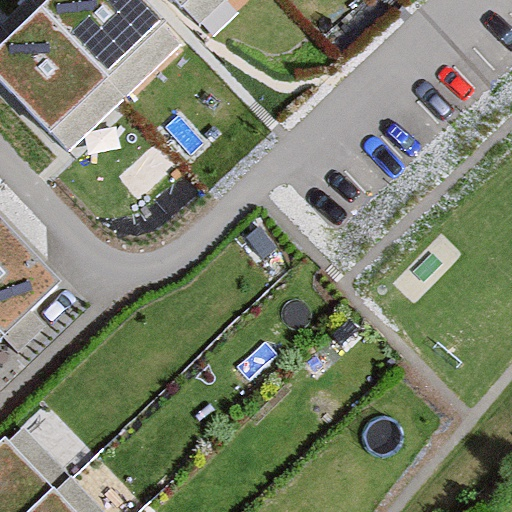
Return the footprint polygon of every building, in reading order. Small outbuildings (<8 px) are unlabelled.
[(135,0),(58,0),(41,16),(108,87),(166,32),(135,0)] [(163,0),(182,20),(202,0),(163,0)] [(41,16),(0,55),(0,88),(51,141),(108,87),(41,16)] [(0,338),(6,344),(61,291),(0,227),(0,338)] [(0,511),(42,511),(55,501),(5,449),(0,453),(0,511)] [(64,511),(55,501),(42,511),(64,511)]
